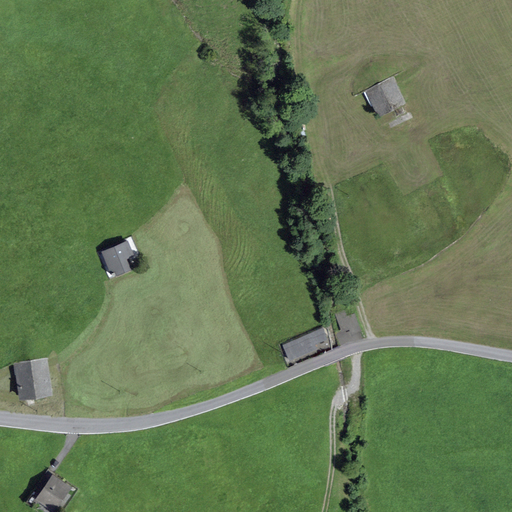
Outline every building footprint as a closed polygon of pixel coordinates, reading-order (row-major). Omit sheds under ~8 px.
[(367,90),(379,113),(403,101),(391,78),(367,90)] [(127,242),(114,248),(113,245),(107,248),(108,250),(103,252),(111,271),(110,272),(111,275),(116,273),(115,272),(124,268),(120,258),(132,253),(127,242)] [(117,276),(134,269),(129,257),(133,256),(132,253),(120,258),(124,268),(115,272),(116,273),(117,276)] [(350,327),(352,333),(360,330),(354,315),(347,318),(344,312),(336,315),(342,330),(350,327)] [(284,345),(290,359),(317,347),(315,342),(327,337),(323,328),(284,345)] [(45,359),(16,363),(21,396),(50,392),(45,359)] [(43,493),(40,497),(53,507),(67,487),(54,478),(52,481),(49,479),(41,491),(43,493)]
